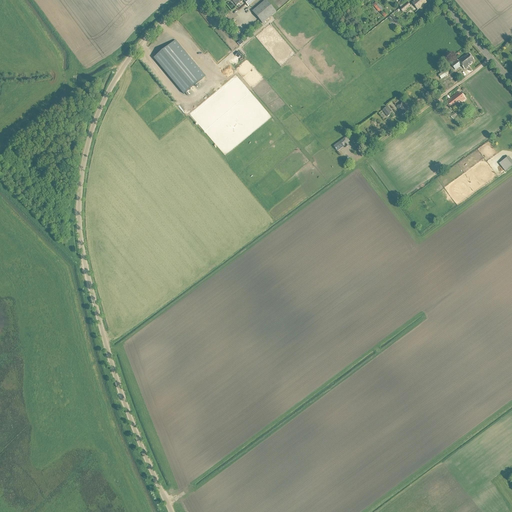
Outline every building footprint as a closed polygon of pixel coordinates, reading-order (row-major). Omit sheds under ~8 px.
[(266,0),(252,12),(262,25),(276,13),(266,0)] [(400,9),(408,3),(407,3),(405,0),(402,3),(401,1),(398,4),(399,5),(399,6),(401,8),(400,9)] [(415,0),(412,3),(418,10),(429,1),(427,0),(415,0)] [(383,10),(376,3),(373,6),(379,13),(383,10)] [(408,3),(400,9),(403,13),(411,6),(408,3)] [(154,59),(184,95),(206,76),(176,41),(154,59)] [(474,61),(469,54),(465,58),(464,57),(458,61),(457,59),(451,64),(456,70),(460,67),(459,66),(461,65),(465,70),(469,67),(468,66),(472,63),(474,61)] [(445,71),(439,76),(442,81),(448,76),(445,71)] [(460,95),(458,93),(446,103),(451,110),(461,103),(461,104),(466,100),(461,93),(460,95)] [(408,110),(403,102),(397,107),(402,115),(403,114),(404,115),(408,112),(407,110),(408,110)] [(387,117),(392,114),(387,108),(383,111),(387,117)] [(344,139),(340,142),(344,147),(345,148),(349,146),(349,145),(348,144),(344,139)] [(511,161),(509,157),(499,165),(504,172),(511,166),(511,161)]
